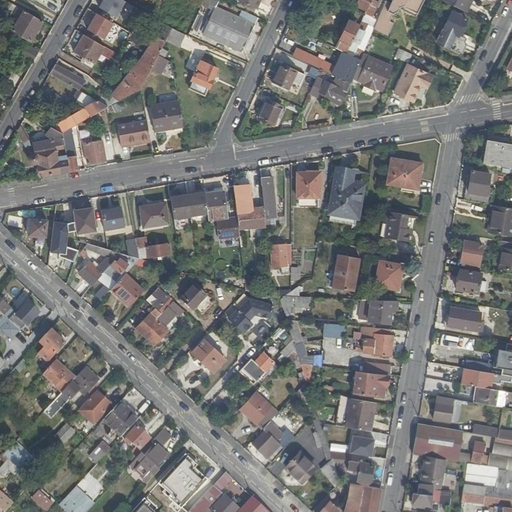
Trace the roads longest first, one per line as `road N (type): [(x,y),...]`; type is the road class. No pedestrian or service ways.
road 1 (residential): [(389,511),(457,119)]
road 2 (residential): [(287,511),(0,245)]
road 3 (residential): [(224,161),(457,119)]
road 4 (residential): [(0,198),(224,161)]
road 5 (residential): [(224,161),(222,142),(289,0)]
road 6 (residential): [(83,0),(0,145)]
road 7 (residential): [(457,119),(511,7)]
